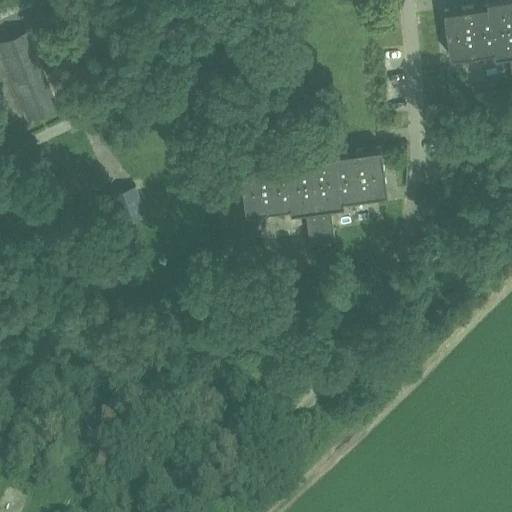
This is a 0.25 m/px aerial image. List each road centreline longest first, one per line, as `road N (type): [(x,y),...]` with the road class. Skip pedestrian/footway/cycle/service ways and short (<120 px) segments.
road 1 (unclassified): [(0,193),(26,149),(89,123),(44,0)]
road 2 (unclassified): [(407,0),(412,234)]
